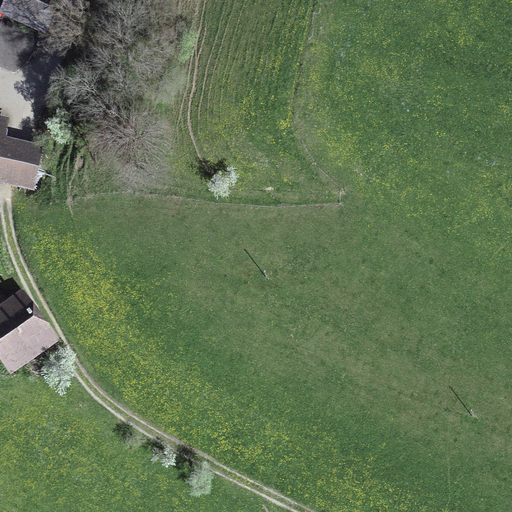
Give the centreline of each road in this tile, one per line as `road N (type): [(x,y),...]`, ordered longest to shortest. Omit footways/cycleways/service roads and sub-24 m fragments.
road 1 (track): [(27,119),(6,214),(24,274),(72,364),(146,429),(306,511)]
road 2 (unclassified): [(27,119),(72,0)]
